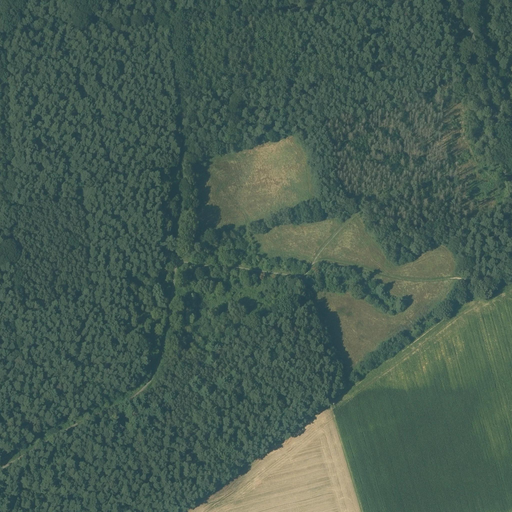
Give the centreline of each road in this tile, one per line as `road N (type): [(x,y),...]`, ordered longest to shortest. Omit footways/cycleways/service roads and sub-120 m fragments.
road 1 (track): [(173,0),(181,158),(177,259),(162,344),(137,391),(19,457)]
road 2 (track): [(177,259),(294,273),(323,260),(494,284),(511,274)]
road 3 (secondary): [(511,180),(460,0)]
